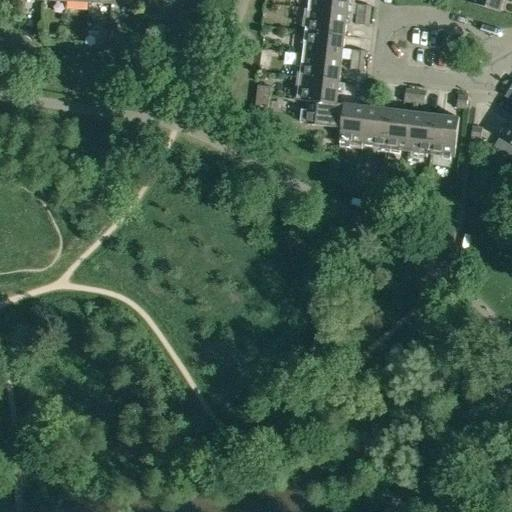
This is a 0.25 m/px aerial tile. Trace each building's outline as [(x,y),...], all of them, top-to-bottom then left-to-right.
[(349,0),(310,0),(310,10),(347,15),(349,0)] [(500,13),(504,0),(464,0),(464,2),(500,13)] [(356,16),(369,17),(370,7),(357,6),(356,16)] [(347,15),(310,10),(307,33),(345,37),(347,15)] [(369,17),(356,16),(355,26),(368,27),(369,17)] [(345,37),(307,33),(304,56),(342,60),(345,37)] [(352,51),(351,61),(364,63),(365,53),(352,51)] [(342,60),(304,56),(302,78),(339,83),(342,60)] [(364,63),(351,61),(350,71),(363,73),(364,63)] [(339,83),(302,78),(299,102),(308,103),(308,101),(337,105),(339,83)] [(268,106),(270,87),(257,86),(255,104),(268,106)] [(369,99),(370,87),(361,86),(359,98),(369,99)] [(370,87),(369,99),(379,101),(380,88),(370,87)] [(511,90),(507,87),(502,96),(511,102),(511,90)] [(414,105),(416,92),(406,91),(404,103),(414,105)] [(416,92),(414,105),(424,106),(426,93),(416,92)] [(457,110),(466,111),(468,98),(459,97),(457,110)] [(308,101),(308,103),(305,125),(342,129),(344,106),(337,105),(308,101)] [(344,106),(342,129),(340,144),(363,147),(368,108),(344,106)] [(386,149),(390,111),(368,108),(363,147),(386,149)] [(409,152),(413,114),(390,111),(386,149),(409,152)] [(413,114),(409,152),(431,155),(436,117),(413,114)] [(436,117),(431,155),(455,158),(460,119),(436,117)] [(511,146),(511,119),(500,138),(511,146)] [(482,130),(473,129),(471,142),(481,143),(482,130)]
